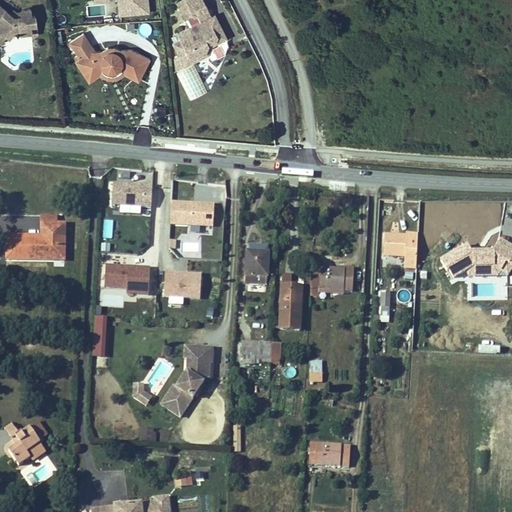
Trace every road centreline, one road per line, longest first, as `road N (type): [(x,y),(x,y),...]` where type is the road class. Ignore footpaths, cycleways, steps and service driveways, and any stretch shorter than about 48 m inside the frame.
road 1 (tertiary): [(0,140),(315,170)]
road 2 (tertiary): [(315,170),(511,184)]
road 3 (unclassified): [(267,0),(300,63),(315,170)]
road 4 (unknown): [(118,37),(152,53),(147,153)]
